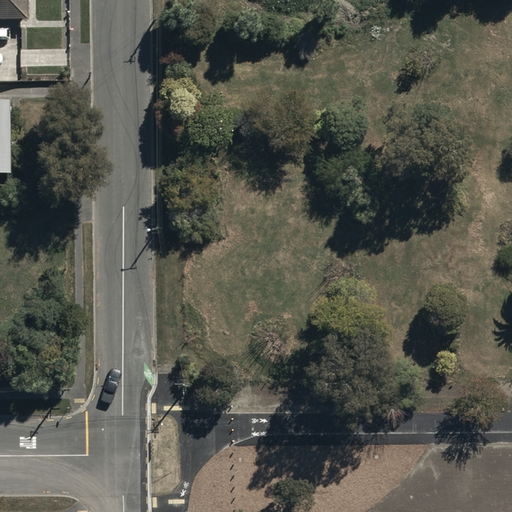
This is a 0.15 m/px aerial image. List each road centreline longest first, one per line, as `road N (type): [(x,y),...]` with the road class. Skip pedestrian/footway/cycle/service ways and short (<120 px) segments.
road 1 (residential): [(121,0),(123,456)]
road 2 (residential): [(123,456),(0,456)]
